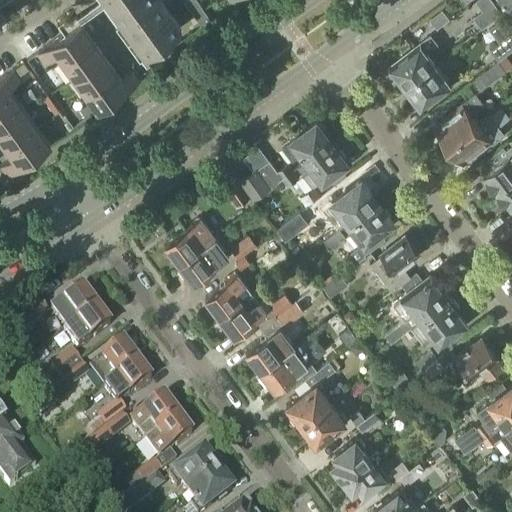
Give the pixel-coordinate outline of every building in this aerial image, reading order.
[(104,0),(124,26),(143,52),(144,53),(153,46),(181,27),(161,0),(104,0)] [(184,0),(182,2),(191,14),(200,7),(195,0),(184,0)] [(482,29),(492,21),(502,13),(491,0),(479,0),(477,2),(483,11),(474,18),(482,29)] [(66,25),(69,30),(79,23),(76,17),(66,25)] [(64,34),(69,30),(66,25),(62,20),(56,24),(60,29),(64,34)] [(511,34),(511,35),(500,20),(493,25),(505,40),(500,43),(490,51),(498,61),(511,50),(511,34)] [(76,50),(91,39),(79,23),(69,30),(64,34),(48,44),(56,54),(61,61),(76,50)] [(407,86),(436,64),(427,52),(438,44),(431,36),(392,66),(398,74),(397,75),(399,83),(405,85),(406,85),(407,86)] [(76,50),(61,61),(73,78),(103,56),(91,39),(76,50)] [(42,48),(50,59),(56,54),(48,44),(44,48),(42,48)] [(153,46),(144,53),(147,57),(156,50),(153,46)] [(44,63),(50,59),(42,48),(37,53),(44,63)] [(138,55),(145,66),(151,62),(147,57),(144,53),(143,53),(143,52),(138,55)] [(97,86),(115,73),(103,56),(73,78),(85,95),(97,86)] [(480,91),(505,72),(498,62),(473,81),(480,91)] [(436,64),(407,86),(413,94),(412,95),(413,102),(419,105),(421,104),(422,106),(451,85),(436,64)] [(8,74),(15,84),(20,80),(13,70),(8,74)] [(126,75),(133,85),(139,81),(132,71),(126,75)] [(127,89),(120,79),(115,73),(97,86),(85,95),(97,111),(127,89)] [(9,88),(15,84),(8,74),(2,78),(9,88)] [(127,89),(133,85),(126,75),(120,79),(127,89)] [(0,104),(14,94),(9,88),(2,78),(0,79),(0,104)] [(449,143),(477,121),(473,115),(486,105),(475,92),(462,102),(464,104),(436,126),(449,143)] [(14,94),(0,104),(0,129),(26,111),(14,94)] [(0,142),(6,151),(38,128),(26,111),(0,129),(0,142)] [(505,134),(489,114),(478,122),(477,121),(449,143),(462,161),(490,139),(493,144),(505,134)] [(305,161),(330,142),(323,132),(325,129),(320,123),(317,123),(315,121),(289,140),(290,142),(281,148),(291,162),(300,155),(305,160),(305,161)] [(11,158),(18,168),(50,145),(38,128),(6,151),(11,158)] [(511,139),(510,141),(511,143),(511,145),(506,150),(504,146),(495,153),(501,161),(484,174),(498,192),(511,181),(511,139)] [(320,182),(346,162),(344,159),(346,156),(341,150),(337,150),(330,142),(305,161),(305,160),(296,167),(302,175),(302,176),(311,188),(319,182),(320,182)] [(6,162),(13,172),(18,168),(11,158),(6,162)] [(7,175),(13,172),(6,162),(0,165),(7,175)] [(281,180),(290,172),(286,166),(276,174),(281,180)] [(269,188),(262,178),(255,169),(239,180),(250,195),(253,199),(269,188)] [(290,172),(281,180),(286,187),(296,179),(290,172)] [(236,206),(250,195),(239,180),(236,176),(222,185),(236,206)] [(346,223),(375,201),(359,180),(330,202),(330,203),(322,209),(337,229),(346,223)] [(511,181),(498,192),(510,208),(511,207),(511,181)] [(369,252),(384,240),(378,231),(390,221),(375,201),(346,223),(362,244),(349,254),(356,263),(365,257),(363,255),(368,251),(369,252)] [(275,230),(282,239),(284,242),(308,223),(298,212),(275,230)] [(177,263),(199,247),(214,236),(200,217),(192,223),(163,245),(177,263)] [(345,238),(338,229),(322,241),(329,249),(345,238)] [(238,260),(243,256),(256,246),(247,235),(230,249),(238,260)] [(192,282),(221,260),(228,255),(214,236),(199,247),(177,263),(192,282)] [(390,291),(409,276),(401,265),(417,253),(404,236),(369,263),(390,291)] [(243,256),(238,260),(234,263),(240,271),(249,264),(243,256)] [(330,298),(348,285),(338,272),(321,285),(330,298)] [(415,272),(409,276),(390,291),(399,301),(393,305),(403,319),(399,322),(383,334),(389,343),(409,327),(410,328),(418,322),(447,299),(430,276),(423,282),(415,272)] [(203,298),(217,317),(239,301),(250,293),(244,284),(237,273),(234,275),(203,298)] [(316,284),(312,279),(307,283),(310,288),(316,284)] [(66,328),(94,307),(80,289),(52,309),(66,328)] [(257,302),(250,293),(239,301),(217,317),(232,336),(254,320),(260,327),(275,316),(289,305),(294,301),(288,293),(283,297),(269,308),(266,311),(259,301),(257,302)] [(283,327),(313,305),(304,294),(294,301),(289,305),(275,316),(260,327),(266,336),(244,352),(258,371),(291,346),(277,327),(281,324),(283,327)] [(447,299),(418,322),(410,328),(421,343),(430,337),(436,345),(466,323),(447,299)] [(25,332),(48,314),(38,301),(15,319),(25,332)] [(94,307),(66,328),(62,332),(76,351),(109,326),(94,307)] [(356,318),(350,310),(341,316),(347,325),(356,318)] [(338,334),(345,343),(355,336),(347,327),(338,334)] [(436,359),(424,368),(430,376),(449,362),(456,371),(461,368),(469,379),(479,371),(487,381),(502,369),(495,359),(497,358),(481,337),(454,358),(447,349),(437,358),(436,359)] [(101,386),(107,382),(113,378),(135,361),(121,342),(87,368),(101,386)] [(297,376),(311,365),(310,363),(295,343),(291,346),(258,371),(273,390),(295,373),(297,376)] [(437,358),(431,350),(414,362),(421,371),(424,368),(436,359),(437,358)] [(60,381),(80,366),(70,351),(49,366),(60,381)] [(299,425),(328,404),(320,392),(323,390),(317,382),(329,374),(339,366),(333,358),(323,365),(304,379),(310,387),(285,406),(299,425)] [(0,362),(0,370),(6,373),(10,365),(1,361),(0,362)] [(113,378),(107,382),(122,401),(150,381),(135,361),(113,378)] [(57,396),(86,374),(80,366),(60,381),(51,388),(57,396)] [(31,397),(21,383),(11,391),(21,404),(31,397)] [(482,440),(503,424),(511,417),(511,383),(475,412),(482,421),(475,426),(473,424),(453,439),(464,452),(482,439),(482,440)] [(144,441),(177,417),(162,398),(129,423),(144,441)] [(90,436),(100,429),(123,412),(115,401),(92,418),(94,421),(85,428),(90,436)] [(328,404),(299,425),(314,444),(346,420),(340,412),(336,414),(328,404)] [(355,426),(363,420),(357,412),(349,417),(355,426)] [(373,428),(382,422),(374,412),(363,420),(355,426),(361,434),(371,426),(373,428)] [(0,475),(7,486),(33,466),(19,447),(21,445),(0,416),(0,475)] [(134,476),(142,486),(156,475),(175,460),(169,452),(191,435),(177,417),(144,441),(157,459),(153,462),(152,461),(134,475),(134,476)] [(511,449),(511,417),(503,424),(482,440),(487,446),(499,438),(510,451),(511,449)] [(94,438),(102,448),(126,429),(118,419),(94,438)] [(441,425),(429,434),(438,446),(444,443),(445,430),(441,425)] [(340,479),(367,459),(359,449),(363,446),(356,437),(331,456),(336,462),(330,466),(332,468),(331,472),(335,477),(338,477),(340,479)] [(73,474),(85,465),(75,451),(63,460),(73,474)] [(186,495),(217,471),(202,452),(167,479),(175,490),(180,486),(186,495)] [(367,459),(340,479),(341,481),(341,484),(345,491),(348,490),(350,492),(355,488),(360,494),(385,475),(378,466),(375,469),(367,459)] [(396,479),(398,478),(408,471),(401,462),(390,470),(396,479)] [(414,479),(424,471),(418,463),(408,471),(414,479)] [(217,471),(186,495),(193,503),(188,507),(192,511),(202,511),(231,490),(217,471)] [(408,471),(398,478),(405,486),(414,479),(408,471)] [(487,480),(483,473),(476,478),(480,485),(487,480)] [(155,476),(116,506),(112,500),(98,509),(100,511),(128,511),(153,494),(151,491),(161,484),(155,476)] [(131,494),(142,486),(134,476),(124,484),(131,494)] [(408,511),(410,511),(403,502),(406,499),(400,490),(370,511),(408,511)]
